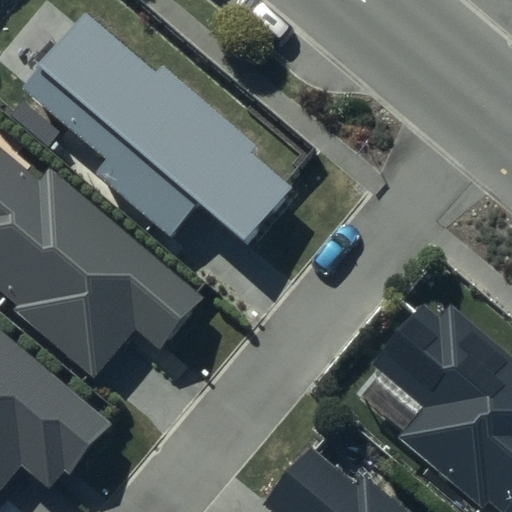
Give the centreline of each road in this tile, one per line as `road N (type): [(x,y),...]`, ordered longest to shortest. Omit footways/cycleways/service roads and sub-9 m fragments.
road 1 (residential): [(492,107),(151,511)]
road 2 (unclassified): [(369,0),(492,107)]
